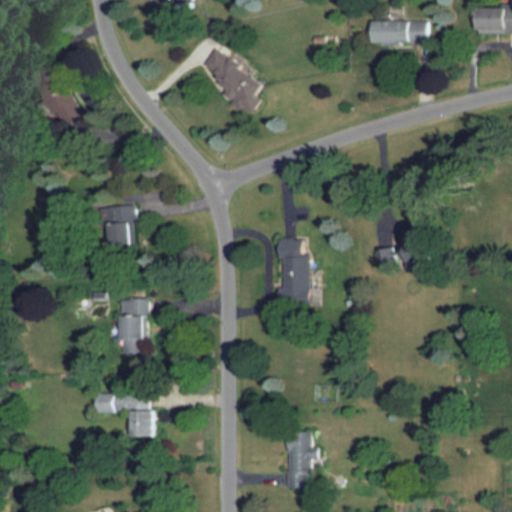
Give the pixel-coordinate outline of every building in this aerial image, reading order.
[(511,6),(481,6),(481,33),(511,33),(511,6)] [(375,20),(375,43),(430,43),(430,20),(375,20)] [(202,67),(248,113),(272,88),(226,42),(202,67)] [(324,305),(324,270),(311,270),(311,236),(283,236),(283,305),(324,305)] [(379,246),(380,268),(437,264),(435,242),(379,246)] [(151,297),(124,297),(124,353),(151,353),(151,297)] [(319,446),(316,446),(316,431),(293,430),(292,489),(319,490),(319,446)]
